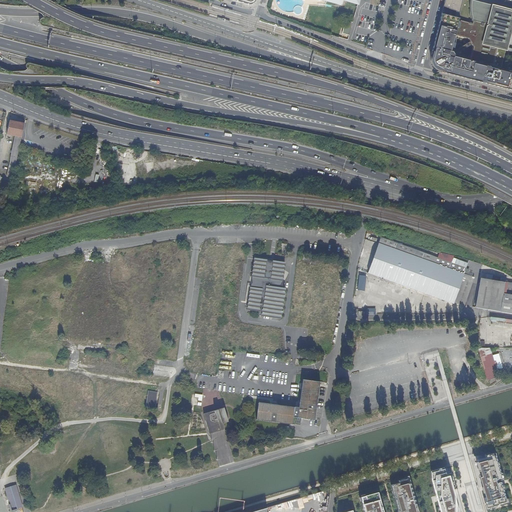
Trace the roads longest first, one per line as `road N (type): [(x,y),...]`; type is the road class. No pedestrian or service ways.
road 1 (motorway): [(511,171),(348,110),(0,28)]
road 2 (motorway): [(511,160),(354,93),(116,36),(30,0)]
road 3 (motorway): [(0,62),(122,119),(307,153),(399,191)]
road 4 (primary): [(0,97),(96,131),(365,184)]
road 5 (motorway): [(0,42),(362,130)]
road 6 (motorway): [(361,78),(143,16),(0,10)]
road 7 (motorway): [(0,78),(63,80),(362,130)]
road 8 (residential): [(0,267),(84,243),(189,231),(357,243)]
road 9 (primary): [(361,78),(135,0)]
road 10 (unclassified): [(357,243),(320,442)]
road 11 (residential): [(416,74),(259,15)]
road 12 (motorway): [(362,130),(511,187)]
road 13 (primary): [(511,119),(361,78)]
